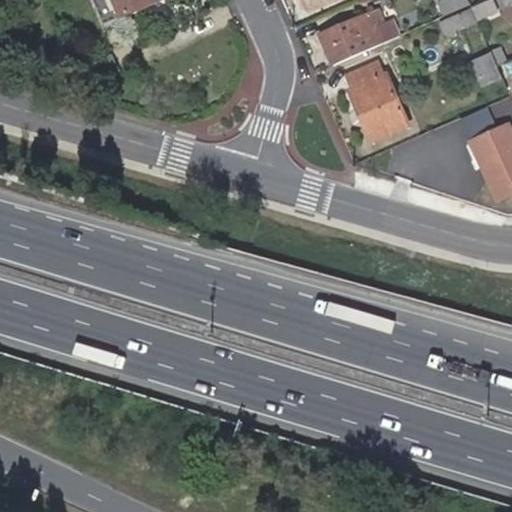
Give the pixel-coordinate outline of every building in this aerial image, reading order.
[(93,0),(105,24),(161,0),(93,0)] [(304,0),(310,12),(335,0),(304,0)] [(468,0),(449,0),(440,4),(445,17),(471,5),(468,0)] [(494,1),(473,10),(477,19),(498,10),(494,1)] [(384,6),(319,35),(333,66),(398,38),(384,6)] [(477,19),(473,10),(446,22),(451,31),(477,19)] [(485,86),(503,78),(492,53),(474,61),(485,86)] [(109,55),(76,70),(92,98),(122,83),(109,55)] [(348,91),(370,140),(405,124),(383,75),(379,77),(373,63),(346,75),(351,90),(348,91)] [(467,134),(497,123),(490,105),(461,117),(467,134)] [(493,127),(496,133),(510,127),(507,122),(493,127)] [(511,132),(510,127),(496,133),(472,144),(497,200),(511,193),(511,132)]
